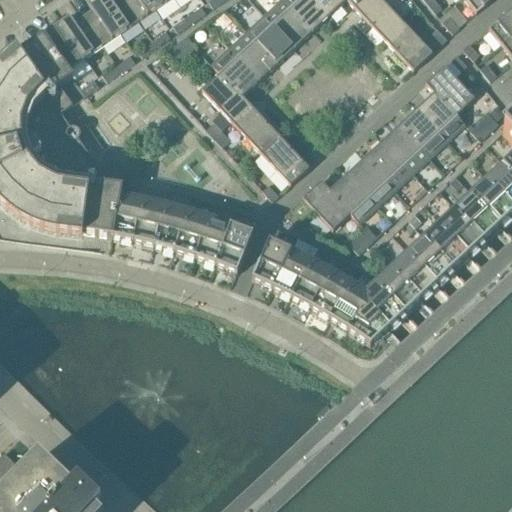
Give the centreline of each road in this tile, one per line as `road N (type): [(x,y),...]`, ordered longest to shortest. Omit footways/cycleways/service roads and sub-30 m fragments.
road 1 (residential): [(230,305),(275,221),(511,1)]
road 2 (residential): [(230,305),(138,275),(0,262)]
road 3 (residential): [(375,383),(511,259)]
road 4 (unclassified): [(123,511),(0,393)]
road 5 (residential): [(375,383),(230,305)]
